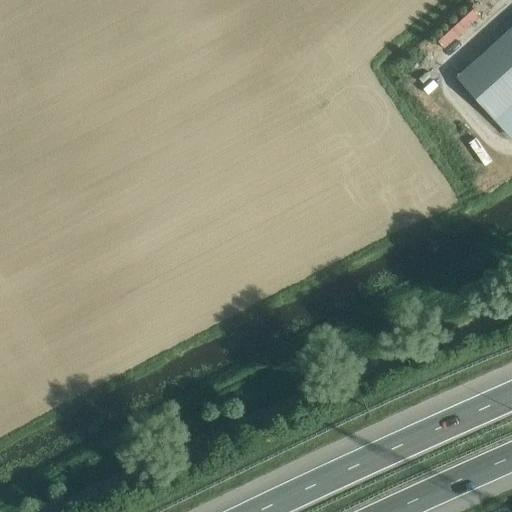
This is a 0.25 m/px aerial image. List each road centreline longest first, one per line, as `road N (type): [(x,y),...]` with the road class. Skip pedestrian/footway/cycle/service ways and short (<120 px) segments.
road 1 (motorway): [(511,400),(272,511)]
road 2 (unknown): [(511,138),(482,137),(422,77),(440,41),(484,0)]
road 3 (motorway): [(391,511),(511,455)]
